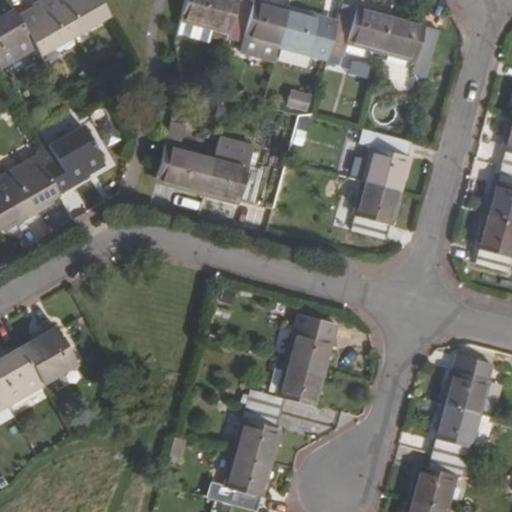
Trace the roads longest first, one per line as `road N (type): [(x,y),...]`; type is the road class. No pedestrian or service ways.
road 1 (residential): [(0,304),(113,240),(135,240),(409,309)]
road 2 (residential): [(494,0),(409,309)]
road 3 (residential): [(341,485),(373,439),(409,309)]
